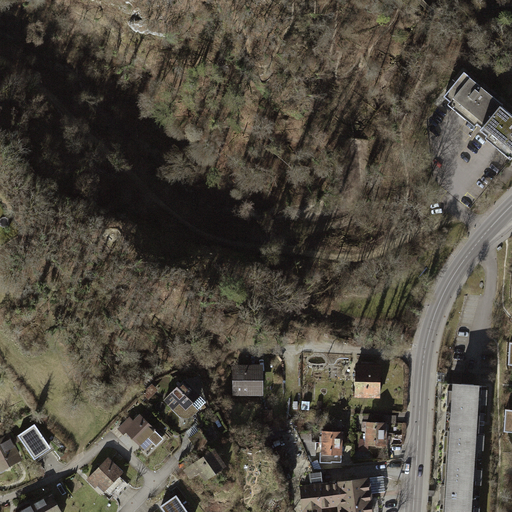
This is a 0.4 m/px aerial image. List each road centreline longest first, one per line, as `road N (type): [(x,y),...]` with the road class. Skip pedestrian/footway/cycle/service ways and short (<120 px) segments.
road 1 (track): [(0,60),(204,235),(363,255),(465,218),(490,226)]
road 2 (tertiary): [(414,511),(430,330),(458,268),(511,205)]
road 3 (residential): [(0,503),(60,475),(109,436),(156,480)]
